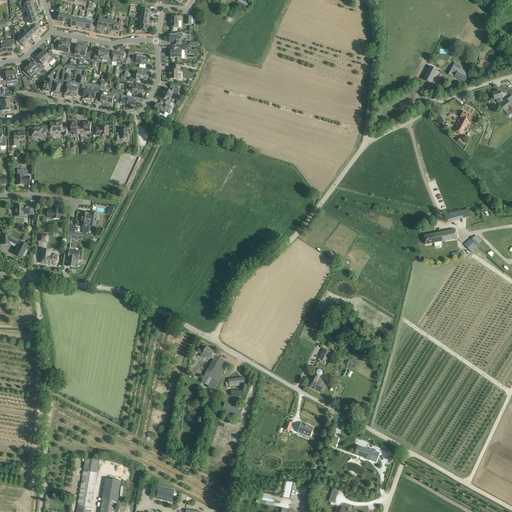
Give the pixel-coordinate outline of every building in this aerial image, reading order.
[(22,10),(33,7),(32,3),(33,3),(33,1),(24,4),(25,6),(19,9),(20,11),(22,10)] [(37,17),(36,14),(36,13),(37,13),(36,11),(28,14),(28,17),(23,19),(23,21),(25,21),(37,17)] [(73,16),(66,15),(65,22),(71,24),(73,16)] [(77,27),(79,19),(73,18),(73,16),(71,24),(71,26),(77,27)] [(84,28),(86,17),(80,16),(79,19),(77,27),(84,28)] [(179,21),(179,16),(170,16),(170,23),(171,23),(171,28),(179,28),(179,21)] [(40,22),(39,21),(39,20),(38,20),(37,17),(25,21),(26,23),(30,22),(31,25),(32,24),(38,22),(40,22)] [(95,22),(96,19),(86,17),(84,28),(91,30),(92,25),(92,22),(95,22)] [(149,20),(138,19),(137,21),(141,22),(140,26),(149,27),(150,24),(149,24),(149,20)] [(120,32),(121,27),(122,20),(120,20),(119,24),(114,23),(113,31),(116,32),(116,31),(120,32)] [(30,28),(34,33),(40,28),(38,22),(32,24),(32,26),(30,28)] [(34,33),(30,28),(27,26),(25,28),(28,31),(26,33),(32,39),(33,38),(33,37),(35,34),(34,33)] [(26,33),(24,34),(24,35),(21,31),(19,33),(28,42),(30,40),(31,40),(32,39),(26,33)] [(25,44),(28,42),(19,33),(17,35),(20,38),(18,40),(24,47),(26,45),(25,44)] [(169,34),(169,42),(173,42),(174,42),(175,42),(175,45),(181,45),(181,37),(182,37),(183,33),(178,33),(178,34),(174,34),(169,34)] [(13,47),(13,45),(15,45),(14,39),(9,40),(6,40),(8,53),(11,52),(11,53),(14,53),(13,47)] [(56,45),(57,45),(56,47),(55,51),(64,52),(65,43),(60,42),(60,41),(59,40),(58,40),(57,40),(56,40),(55,41),(55,42),(55,43),(55,44),(56,44),(56,45)] [(71,57),(73,50),(70,49),(71,44),(65,43),(64,52),(67,53),(66,56),(71,57)] [(82,46),(77,45),(76,50),(73,50),(71,57),(77,58),(80,59),(80,57),(82,46)] [(86,53),(86,52),(87,47),(82,46),(80,57),(85,58),(89,59),(90,53),(86,53)] [(178,47),(174,47),(169,47),(169,54),(171,54),(171,58),(177,58),(177,60),(182,60),(182,50),(178,50),(178,47)] [(53,57),(53,55),(52,50),(49,50),(49,53),(48,54),(44,50),(40,54),(49,63),(55,58),(53,57)] [(103,60),(104,51),(99,50),(98,54),(95,53),(94,60),(98,61),(98,59),(103,60)] [(111,57),(108,57),(109,51),(104,51),(103,60),(108,61),(107,65),(109,65),(111,57)] [(118,62),(119,53),(114,52),(113,58),(111,57),(109,65),(112,66),(113,62),(118,62)] [(128,60),(124,59),(124,54),(119,53),(118,62),(117,65),(118,66),(119,66),(121,67),(122,66),(122,67),(122,66),(126,67),(128,60)] [(46,66),(49,63),(40,54),(37,58),(40,62),(38,64),(43,69),(46,66)] [(146,57),(144,56),(137,55),(136,63),(143,65),(143,64),(148,65),(149,58),(146,57)] [(43,69),(38,64),(36,66),(32,62),(28,66),(35,73),(39,69),(41,71),(43,69)] [(454,65),(448,75),(454,78),(455,77),(464,82),(467,77),(465,77),(467,72),(468,72),(466,71),(463,70),(463,69),(461,68),(462,66),(455,62),(454,65)] [(180,65),(177,65),(172,65),(172,70),(169,70),(169,79),(174,79),(178,79),(178,72),(180,72),(180,65)] [(36,74),(35,73),(28,66),(24,70),(28,73),(26,75),(32,82),(34,79),(33,78),(36,74)] [(423,79),(430,83),(437,70),(430,66),(423,79)] [(146,69),(141,68),(137,67),(136,71),(138,71),(136,79),(144,81),(148,81),(149,73),(145,72),(146,69)] [(4,85),(13,84),(11,71),(6,72),(6,78),(3,78),(4,85)] [(21,83),(21,81),(20,76),(17,76),(16,71),(11,71),(13,84),(18,84),(21,83)] [(44,85),(42,85),(42,88),(43,88),(43,90),(44,91),(43,91),(46,92),(46,91),(50,92),(50,90),(54,91),(55,82),(56,80),(51,79),(49,78),(48,82),(47,83),(44,82),(44,85)] [(55,82),(54,91),(53,92),(56,93),(56,94),(59,94),(59,93),(59,94),(61,87),(63,88),(65,81),(60,80),(58,81),(58,83),(55,82)] [(73,85),(74,81),(69,80),(69,82),(68,82),(67,86),(65,94),(68,95),(68,96),(71,97),(73,85)] [(108,93),(109,88),(105,87),(106,82),(102,81),(101,86),(100,88),(103,89),(101,101),(103,102),(103,103),(104,103),(106,104),(108,93)] [(89,99),(92,84),(83,83),(83,85),(81,91),(84,92),(83,97),(86,98),(89,99)] [(92,84),(89,99),(92,100),(92,99),(95,99),(96,94),(99,95),(100,88),(101,86),(96,85),(94,86),(93,87),(93,88),(92,88),(92,84)] [(138,86),(133,85),(130,84),(129,89),(133,89),(132,94),(138,95),(138,94),(142,95),(143,90),(142,90),(143,88),(138,87),(138,86)] [(165,92),(162,98),(169,102),(173,93),(174,93),(175,93),(178,94),(179,90),(179,85),(171,84),(170,88),(172,89),(170,91),(166,88),(164,92),(165,92)] [(79,86),(73,85),(71,97),(74,97),(74,96),(77,97),(79,88),(79,86)] [(112,93),(108,93),(106,104),(107,104),(109,104),(110,104),(110,103),(112,104),(114,96),(117,97),(118,91),(113,89),(112,93)] [(494,96),(491,97),(492,99),(494,99),(495,99),(496,99),(498,103),(505,111),(505,112),(509,116),(511,113),(511,95),(507,99),(503,102),(502,97),(501,97),(502,97),(500,91),(492,93),(494,96)] [(134,97),(129,96),(125,95),(123,105),(132,106),(132,105),(136,106),(137,101),(133,100),(134,97)] [(172,107),(170,105),(165,103),(163,107),(157,103),(153,110),(158,113),(160,114),(159,114),(164,117),(166,112),(169,113),(172,107)] [(2,106),(0,105),(0,114),(3,114),(3,111),(11,111),(10,105),(2,106)] [(460,117),(461,117),(469,122),(470,122),(473,117),(463,112),(460,117)] [(469,122),(461,117),(454,131),(462,135),(464,131),(466,132),(467,132),(468,130),(468,129),(466,127),(469,122)] [(68,136),(68,132),(68,127),(64,127),(64,128),(63,128),(62,122),(50,122),(51,133),(64,132),(64,136),(68,136)] [(81,126),(77,126),(77,122),(71,122),(71,132),(74,132),(74,135),(81,135),(81,126)] [(90,132),(90,127),(90,122),(84,122),(84,126),(81,126),(81,135),(87,134),(87,132),(90,132)] [(109,135),(109,131),(109,126),(101,126),(101,128),(96,128),(96,135),(101,135),(101,136),(109,135)] [(46,138),(46,136),(46,131),(43,131),(43,128),(31,128),(31,138),(46,138)] [(128,139),(128,134),(128,129),(121,129),(121,136),(119,136),(119,135),(115,135),(115,140),(115,142),(119,142),(123,142),(123,139),(128,139)] [(25,141),(25,137),(25,132),(20,132),(20,133),(14,133),(14,138),(11,138),(11,143),(11,146),(18,146),(18,141),(25,141)] [(467,144),(460,138),(456,142),(463,148),(467,144)] [(18,176),(17,176),(17,185),(24,185),(24,183),(30,183),(30,176),(28,176),(28,170),(24,170),(24,169),(18,170),(18,176)] [(24,206),(16,206),(16,216),(24,216),(24,214),(33,214),(33,207),(24,207),(24,206)] [(47,217),(48,217),(53,218),(53,219),(60,220),(62,210),(54,209),(54,211),(48,210),(47,217)] [(448,222),(463,218),(461,210),(446,215),(448,222)] [(89,213),(81,212),(81,216),(81,221),(80,221),(79,226),(83,227),(82,233),(87,233),(87,234),(88,234),(88,233),(89,234),(90,225),(95,226),(97,218),(98,218),(98,214),(92,213),(91,214),(88,214),(89,213)] [(435,233),(424,235),(426,245),(434,243),(435,247),(442,246),(441,242),(457,239),(457,237),(455,231),(455,229),(435,233)] [(48,235),(41,234),(40,241),(47,242),(48,235)] [(21,242),(10,236),(10,235),(2,235),(3,245),(10,245),(10,244),(17,248),(15,252),(16,252),(15,254),(19,255),(18,256),(22,258),(24,256),(25,257),(28,251),(26,250),(29,246),(21,242)] [(472,238),(471,240),(477,246),(480,243),(474,237),(472,238)] [(477,247),(470,239),(464,245),(472,252),(477,247)] [(46,250),(42,249),(40,263),(45,264),(45,262),(48,263),(49,263),(49,264),(51,264),(56,265),(57,262),(57,261),(58,261),(58,260),(58,259),(57,259),(57,258),(57,256),(50,254),(51,251),(49,251),(48,250),(47,250),(46,250)] [(80,252),(69,250),(68,258),(69,258),(68,266),(75,267),(76,264),(78,264),(79,260),(80,252)] [(213,354),(214,351),(211,350),(211,349),(207,347),(207,348),(206,347),(203,346),(201,349),(199,348),(197,351),(202,354),(203,353),(207,356),(207,357),(210,359),(211,358),(214,359),(201,382),(208,386),(207,387),(213,390),(226,367),(230,369),(232,364),(213,354)] [(323,348),(318,358),(325,362),(326,360),(329,361),(332,355),(333,356),(336,351),(333,350),(332,353),(323,348)] [(318,378),(319,376),(320,376),(321,375),(322,375),(322,374),(322,373),(322,372),(322,371),(321,370),(320,370),(319,370),(318,370),(317,371),(317,372),(316,373),(317,374),(318,375),(317,377),(314,376),(311,382),(308,387),(322,393),(323,390),(324,390),(325,388),(324,388),(327,382),(318,378)] [(226,387),(244,386),(244,378),(229,379),(229,382),(226,382),(226,387)] [(242,419),(243,414),(241,414),(243,409),(224,404),(222,412),(242,419)] [(301,423),(297,432),(310,437),(314,427),(309,426),(309,425),(306,424),(301,423)] [(361,447),(358,455),(367,458),(366,459),(367,459),(369,460),(376,463),(376,462),(379,453),(380,453),(372,450),(370,450),(361,446),(361,447)] [(99,460),(86,458),(77,510),(91,511),(99,460)] [(113,464),(123,469),(125,465),(115,459),(113,464)] [(99,511),(115,511),(121,481),(106,478),(99,511)] [(286,498),(292,499),(293,500),(297,483),(290,482),(289,486),(286,498)] [(158,488),(156,498),(157,498),(172,501),(174,492),(158,488)]
